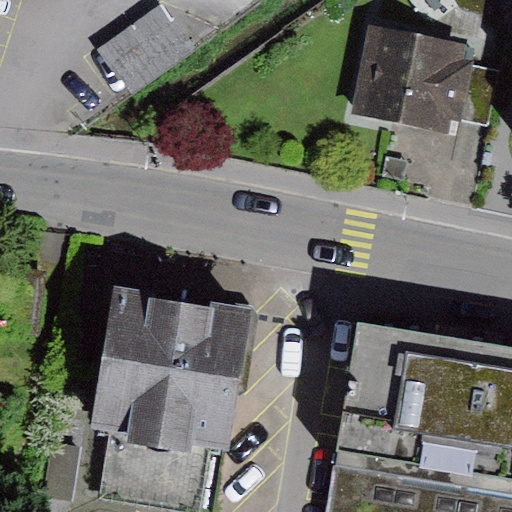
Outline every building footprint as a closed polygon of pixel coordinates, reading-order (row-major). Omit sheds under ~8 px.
[(164,5),(99,52),(132,98),(197,52),(164,5)] [(480,52),(368,24),(343,124),(455,151),(480,52)] [(39,337),(46,275),(8,270),(1,332),(39,337)] [(156,302),(114,295),(91,435),(110,438),(99,502),(162,511),(201,511),(211,455),(229,458),(253,317),(207,309),(206,317),(197,315),(196,310),(188,302),(183,301),(173,304),(167,310),(155,308),(156,302)] [(511,511),(511,357),(351,331),(321,511),(511,511)] [(53,493),(96,496),(100,446),(57,442),(53,493)]
